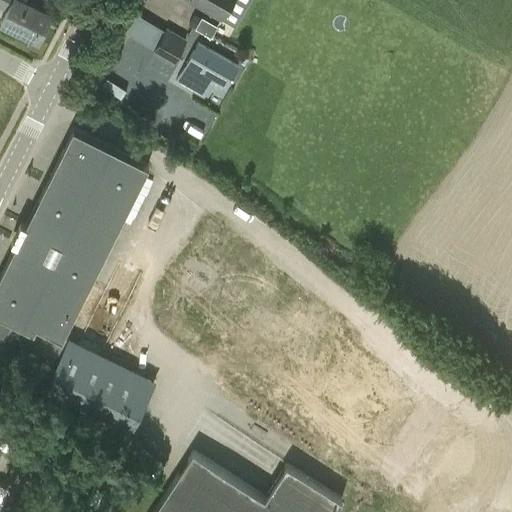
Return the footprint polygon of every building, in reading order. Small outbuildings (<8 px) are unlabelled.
[(52,10),(42,6),(44,1),(41,0),(0,0),(0,5),(7,9),(1,22),(38,40),(52,10)] [(192,0),(221,17),(230,0),(192,0)] [(203,16),(197,27),(212,36),(219,24),(203,16)] [(166,25),(153,51),(173,63),(188,38),(166,25)] [(238,65),(227,58),(198,42),(177,79),(205,95),(213,82),(225,88),(238,65)] [(0,273),(0,342),(24,355),(51,368),(38,394),(128,438),(157,379),(68,334),(66,339),(61,336),(148,163),(74,126),(0,273)] [(453,417),(354,346),(361,335),(345,324),(299,389),(334,414),(321,432),(401,490),(453,417)] [(265,495),(193,449),(152,511),(332,511),(342,497),(287,462),(265,495)]
